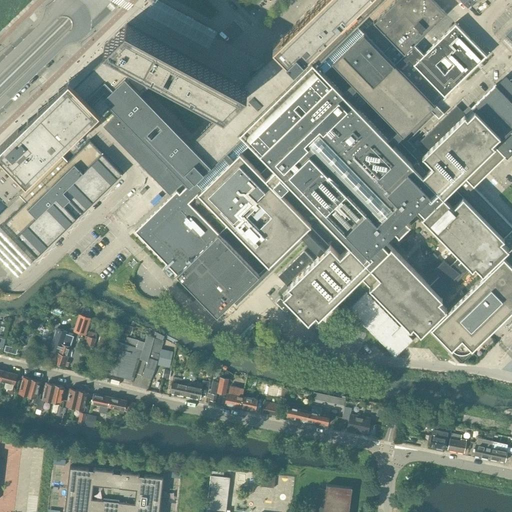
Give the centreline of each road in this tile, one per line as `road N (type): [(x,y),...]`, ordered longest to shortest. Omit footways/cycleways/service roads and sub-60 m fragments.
road 1 (residential): [(386,447),(0,360)]
road 2 (unclassified): [(0,105),(82,27),(79,12),(62,9)]
road 3 (tertiary): [(90,0),(0,88)]
